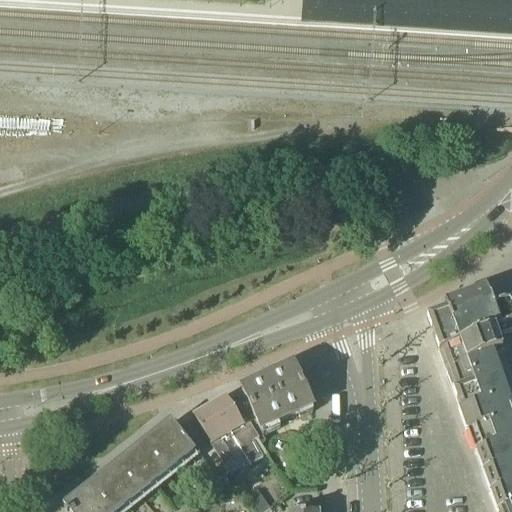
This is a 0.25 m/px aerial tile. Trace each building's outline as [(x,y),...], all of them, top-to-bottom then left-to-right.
[(511,0),(380,0),(381,2),(380,14),(511,22),(511,0)] [(511,303),(493,310),(488,297),(485,290),(484,291),(443,305),(446,312),(425,319),(494,511),(511,511),(511,411),(493,357),(503,354),(498,341),(511,335),(511,303)] [(292,368),(241,392),(260,433),(297,416),(299,420),(312,414),(311,409),(292,368)] [(225,400),(192,419),(224,470),(234,463),(221,442),(230,436),(250,466),(262,459),(252,443),(258,440),(244,417),(238,420),(225,400)] [(125,511),(195,457),(169,425),(62,511),(63,511),(125,511)] [(224,478),(209,487),(214,495),(229,486),(224,478)] [(266,511),(269,511),(257,493),(247,500),(255,511),(266,511)]
